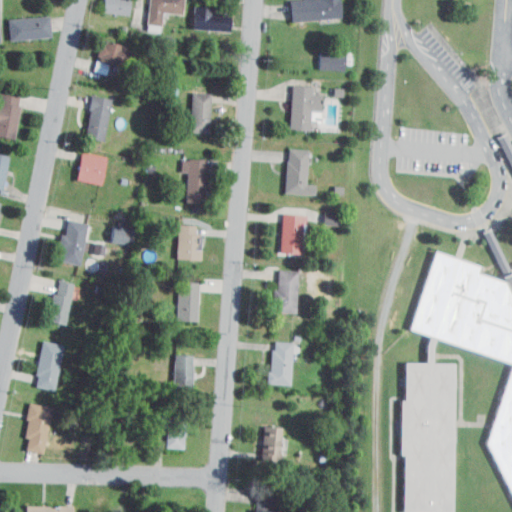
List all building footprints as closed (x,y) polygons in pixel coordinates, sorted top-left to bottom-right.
[(104,0),(103,11),(129,13),(130,0),(104,0)] [(149,0),(146,22),(161,24),(163,11),(182,13),(183,0),(149,0)] [(290,0),(292,21),(342,17),(340,0),(290,0)] [(195,5),(193,28),(231,30),(232,13),(213,11),(213,6),(195,5)] [(50,16),(52,34),(12,38),(10,20),(50,16)] [(102,39),(97,58),(129,67),(134,47),(102,39)] [(320,51),(319,68),(346,69),(347,53),(320,51)] [(311,89),(311,93),(325,94),(323,112),(313,111),(311,134),(290,132),(294,87),(311,89)] [(211,92),(209,133),(190,132),(192,92),(211,92)] [(21,106),(16,138),(0,135),(0,108),(2,94),(19,97),(18,105),(21,106)] [(92,96),(84,134),(103,138),(110,100),(92,96)] [(309,151),(306,196),(285,194),(288,150),(309,151)] [(0,154),(9,156),(3,189),(0,188),(0,154)] [(105,157),(101,184),(78,181),(83,154),(105,157)] [(207,160),(204,204),(186,202),(189,159),(207,160)] [(337,225),(338,213),(321,211),(319,222),(337,225)] [(305,216),(302,252),(282,250),(285,214),(305,216)] [(68,221),(89,225),(81,266),(60,261),(68,221)] [(179,226),(177,259),(202,261),(204,234),(195,234),(196,227),(179,226)] [(435,251),(409,329),(511,363),(511,367),(487,443),(511,493),(511,281),(508,284),(476,273),(478,266),(435,251)] [(296,272),(295,310),(276,309),(277,271),(296,272)] [(57,280),(50,321),(67,324),(74,283),(57,280)] [(178,281),(178,321),(199,321),(199,281),(178,281)] [(43,341),(64,346),(55,389),(34,384),(43,341)] [(275,341),(272,381),(291,382),(293,343),(275,341)] [(173,355),(173,389),(193,389),(194,356),(173,355)] [(404,361),(453,362),(450,511),(402,510),(402,452),(398,452),(399,396),(403,396),(404,361)] [(30,404),(24,436),(28,437),(26,449),(44,453),(53,408),(30,404)] [(155,410),(187,411),(185,448),(167,447),(168,426),(154,425),(155,410)] [(265,426),(261,460),(282,462),(285,427),(265,426)] [(259,491),(256,511),(273,511),(276,493),(259,491)]
